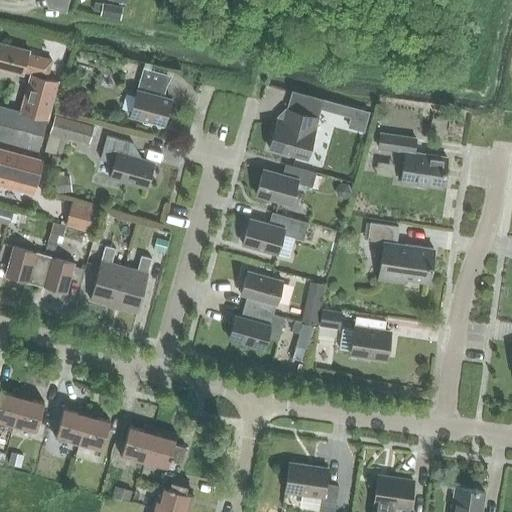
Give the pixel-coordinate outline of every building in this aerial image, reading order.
[(122,6),(101,2),(99,17),(120,20),(122,6)] [(28,54),(29,51),(0,42),(0,68),(22,75),(24,70),(31,72),(20,112),(0,106),(0,139),(38,150),(57,82),(46,79),(51,60),(28,54)] [(164,85),(149,81),(139,78),(129,115),(163,125),(170,99),(161,97),(164,85)] [(350,117),(348,126),(363,130),(369,112),(353,108),(350,117)] [(306,158),(318,118),(286,109),(281,124),(275,123),(268,148),(306,158)] [(94,126),(53,115),(49,132),(89,143),(94,126)] [(442,189),(447,157),(413,152),(415,138),(384,134),(382,148),(405,152),(400,183),(442,189)] [(146,188),(153,162),(141,159),(131,142),(106,135),(100,159),(113,163),(109,178),(146,188)] [(0,185),(32,194),(41,161),(0,149),(0,185)] [(290,204),(296,182),(311,187),(315,172),(285,164),(282,174),(262,169),(255,195),(290,204)] [(51,173),(54,193),(71,191),(69,175),(64,175),(63,171),(51,173)] [(98,209),(71,202),(64,225),(92,233),(98,209)] [(11,210),(0,207),(0,223),(6,225),(11,210)] [(23,215),(12,212),(9,222),(20,225),(23,215)] [(276,254),(281,234),(303,240),(308,222),(271,212),(268,224),(249,218),(242,244),(276,254)] [(60,243),(64,225),(52,222),(45,249),(54,251),(56,242),(60,243)] [(428,283),(433,249),(396,243),(398,227),(370,223),(367,239),(383,242),(378,279),(404,283),(405,279),(428,283)] [(152,250),(164,253),(167,241),(156,237),(152,250)] [(113,306),(124,267),(111,263),(115,248),(104,245),(100,260),(89,299),(113,306)] [(35,284),(43,254),(36,252),(12,246),(4,275),(28,282),(35,284)] [(66,293),(74,263),(50,256),(51,256),(43,254),(35,284),(42,286),(66,293)] [(147,273),(151,258),(141,255),(137,270),(124,267),(113,306),(137,312),(147,273)] [(276,304),(282,281),(247,271),(240,294),(247,296),(244,306),(273,314),(276,304)] [(307,292),(304,306),(319,310),(322,295),(307,292)] [(273,314),(244,306),(241,317),(234,315),(228,338),(263,348),(266,337),(278,340),(284,317),(273,314)] [(341,312),(321,308),(318,325),(338,329),(341,312)] [(386,358),(390,334),(384,333),(386,321),(356,316),(354,328),(353,330),(341,328),(338,349),(350,351),(350,352),(386,358)] [(294,321),(291,331),(299,334),(302,323),(294,321)] [(299,335),(310,339),(314,327),(302,324),(299,335)] [(0,422),(12,426),(22,391),(12,389),(11,393),(0,390),(0,422)] [(35,433),(44,402),(30,398),(31,394),(22,391),(12,426),(35,433)] [(78,444),(87,409),(78,407),(77,411),(63,408),(51,452),(60,455),(64,440),(78,444)] [(101,451),(109,420),(95,417),(96,412),(87,409),(78,444),(101,451)] [(143,462),(153,427),(144,425),(142,430),(128,426),(120,456),(143,462)] [(169,458),(173,442),(176,434),(153,427),(143,462),(165,468),(166,469),(169,458)] [(169,458),(177,461),(181,462),(185,446),(173,442),(169,458)] [(11,453),(8,464),(20,467),(23,456),(11,453)] [(110,460),(97,456),(93,472),(106,476),(110,460)] [(173,477),(177,461),(169,458),(166,469),(165,468),(161,486),(185,492),(188,481),(173,477)] [(331,511),(333,511),(338,486),(325,484),(327,468),(289,462),(284,492),(320,497),(318,510),(331,511)] [(409,508),(413,480),(377,475),(373,503),(374,503),(373,511),(390,511),(391,506),(409,508)] [(188,511),(193,495),(185,492),(161,486),(158,485),(152,508),(164,511),(188,511)] [(128,502),(132,491),(114,486),(111,497),(128,502)] [(481,511),(484,492),(454,487),(450,511),(481,511)]
